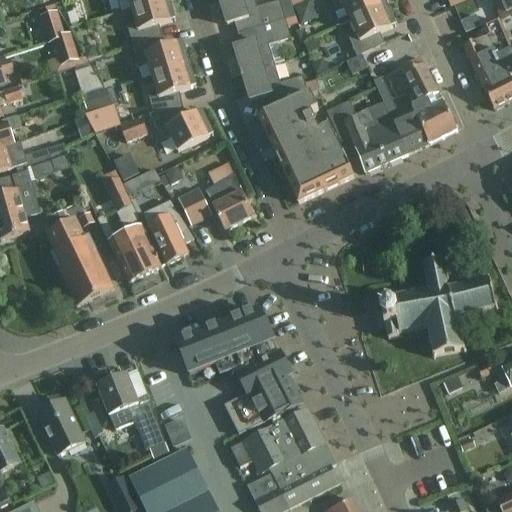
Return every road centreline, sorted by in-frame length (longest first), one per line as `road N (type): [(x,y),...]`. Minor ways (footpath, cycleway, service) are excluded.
road 1 (tertiary): [(0,373),(273,260)]
road 2 (residential): [(396,511),(273,260)]
road 3 (residential): [(295,249),(231,116),(194,0)]
road 4 (tertiary): [(295,249),(473,157)]
road 5 (residential): [(473,157),(470,123),(413,0)]
